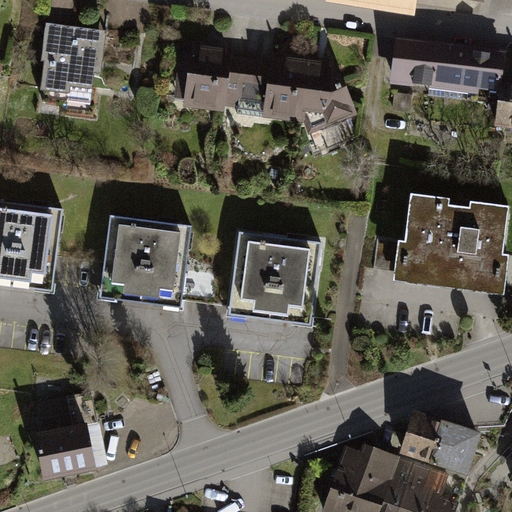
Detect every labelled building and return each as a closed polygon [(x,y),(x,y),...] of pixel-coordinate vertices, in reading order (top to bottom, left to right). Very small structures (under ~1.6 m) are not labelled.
[(354,0),(415,10),(416,0),(354,0)] [(483,0),(441,0),(441,3),(482,9),(483,0)] [(106,36),(46,30),(39,99),(93,105),(96,81),(101,81),(106,36)] [(188,44),(180,116),(237,122),(243,62),(228,60),(229,49),(188,44)] [(503,56),(397,45),(392,95),(479,105),(480,95),(498,97),(503,56)] [(267,64),(243,62),(237,122),(305,129),(311,142),(357,121),(337,64),(315,62),(314,67),(291,66),(293,57),(269,55),(267,64)] [(511,57),(503,56),(498,97),(494,131),(511,132),(511,57)] [(508,211),(411,200),(406,243),(400,242),(395,280),(505,293),(509,256),(503,255),(508,211)] [(64,214),(0,205),(0,292),(52,300),(64,214)] [(109,223),(98,306),(181,317),(192,234),(109,223)] [(323,248),(239,238),(229,326),(313,336),(323,248)] [(30,444),(36,488),(89,481),(83,435),(93,434),(90,406),(38,412),(42,443),(30,444)] [(483,435),(417,414),(401,458),(467,481),(483,435)] [(362,456),(347,451),(325,511),(454,511),(458,502),(443,497),(450,477),(401,461),(365,448),(362,456)]
